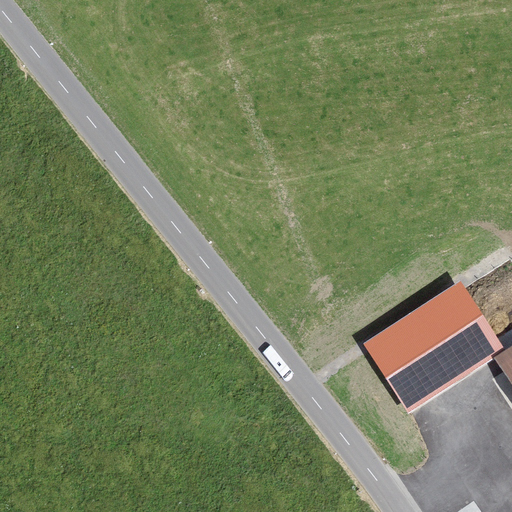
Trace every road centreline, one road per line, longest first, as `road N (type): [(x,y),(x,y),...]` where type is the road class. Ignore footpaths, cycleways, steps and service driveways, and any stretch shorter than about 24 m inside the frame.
road 1 (tertiary): [(0,4),(397,511)]
road 2 (unknown): [(511,425),(391,503)]
